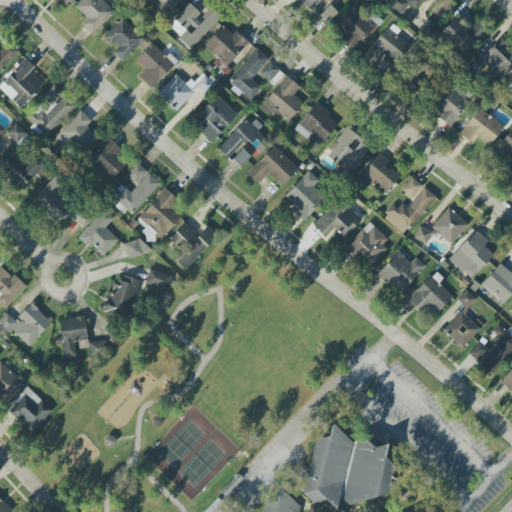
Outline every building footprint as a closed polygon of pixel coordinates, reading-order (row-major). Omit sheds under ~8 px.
[(82,24),(93,34),(114,12),(102,0),(80,0),(74,7),(87,19),(82,24)] [(154,0),(159,4),(155,9),(164,18),(181,0),(154,0)] [(338,0),(299,0),(310,11),(321,0),(333,0),(336,3),(338,0)] [(423,0),(386,0),(385,2),(402,14),(408,5),(416,10),(423,0)] [(369,14),(356,2),(334,27),(358,48),(381,21),(371,12),(369,14)] [(190,50),(219,19),(210,10),(203,16),(189,3),(169,25),(182,38),(180,41),(190,50)] [(338,14),(330,5),(318,16),(326,25),(338,14)] [(122,61),(143,40),(121,19),(103,37),(117,49),(113,53),(122,61)] [(477,21),(468,32),(454,19),(440,34),(463,56),(487,30),(477,21)] [(364,58),(376,66),(384,55),(395,62),(407,43),(384,28),(364,58)] [(8,41),(1,48),(0,47),(0,71),(19,52),(8,41)] [(176,64),(153,43),(136,61),(145,69),(138,76),(152,90),(176,64)] [(252,46),(247,43),(229,67),(233,70),(252,46)] [(269,60),(257,49),(228,80),(251,100),(261,89),(251,79),(269,60)] [(43,85),(30,72),(34,67),(26,59),(0,84),(0,89),(12,101),(20,108),(43,85)] [(273,86),(284,74),(270,61),(259,73),(273,86)] [(175,75),(158,94),(177,111),(198,88),(205,95),(216,83),(202,71),(188,86),(175,75)] [(271,118),(277,112),(288,122),(304,104),(294,96),(300,88),(287,76),(259,108),(271,118)] [(437,117),(451,127),(470,102),(445,83),(430,103),(441,111),(437,117)] [(47,137),(76,107),(63,95),(64,95),(53,85),(42,97),(50,105),(43,112),(37,106),(26,117),(47,137)] [(194,120),(204,129),(200,133),(211,144),(238,115),(217,95),(194,120)] [(294,130),(307,141),(311,136),(322,145),(339,123),(315,104),(294,130)] [(488,147),(504,127),(479,108),(458,134),(472,145),(478,138),(488,147)] [(87,126),(92,121),(80,111),(58,135),(81,157),(99,138),(87,126)] [(218,148),(239,169),(267,139),(259,131),(260,129),(247,117),(218,148)] [(20,146),(28,136),(15,124),(6,133),(20,146)] [(348,174),(370,148),(346,127),(324,153),(348,174)] [(511,130),(498,145),(511,157),(511,161),(505,169),(511,176),(511,130)] [(108,183),(130,162),(108,139),(86,160),(108,183)] [(298,169),(273,146),(247,174),(258,185),(268,173),(282,186),(298,169)] [(24,169),(13,158),(18,154),(12,147),(0,157),(0,170),(19,191),(42,170),(33,161),(24,169)] [(400,177),(386,164),(388,161),(380,154),(356,180),(365,188),(371,182),(385,194),(400,177)] [(160,183),(136,164),(126,176),(137,185),(131,193),(121,184),(111,196),(118,202),(116,205),(131,218),(160,183)] [(295,207),(292,210),(304,222),(327,197),(304,176),(285,197),(295,207)] [(404,236),(435,197),(423,187),(412,177),(401,191),(413,200),(407,207),(399,201),(384,219),(404,236)] [(68,215),(82,228),(92,218),(51,180),(31,202),(57,227),(68,215)] [(151,229),(149,230),(162,240),(185,212),(161,193),(139,219),(151,229)] [(312,224),(323,236),(333,227),(344,238),(362,221),(348,206),(336,217),(328,209),(312,224)] [(431,227),(450,245),(468,225),(449,208),(431,227)] [(118,240),(105,228),(113,219),(104,210),(78,238),(89,248),(92,245),(103,256),(118,240)] [(359,253),(370,264),(391,243),(369,222),(344,248),(354,258),(359,253)] [(206,227),(198,236),(184,223),(169,240),(182,253),(175,261),(185,271),(217,237),(206,227)] [(432,233),(419,227),(414,238),(426,245),(432,233)] [(483,246),(488,241),(476,230),(449,259),(470,279),(494,255),(483,246)] [(124,244),(128,259),(147,254),(143,239),(124,244)] [(425,267),(415,258),(410,263),(398,252),(376,276),(385,284),(390,279),(402,291),(425,267)] [(482,285),(505,303),(511,295),(511,272),(511,273),(499,263),(482,285)] [(25,288),(2,266),(0,268),(0,303),(5,309),(25,288)] [(167,292),(172,277),(150,270),(145,285),(167,292)] [(407,300),(420,313),(427,305),(436,314),(452,297),(429,276),(407,300)] [(137,280),(124,277),(123,281),(115,280),(109,309),(130,313),(137,280)] [(18,318),(25,324),(15,335),(29,347),(52,323),(31,303),(18,318)] [(460,349),(480,331),(462,311),(443,330),(460,349)] [(16,322),(5,314),(0,321),(0,326),(9,332),(16,322)] [(63,358),(76,357),(74,340),(87,339),(85,317),(59,320),(61,337),(55,338),(56,346),(62,345),(63,358)] [(507,333),(498,325),(488,335),(497,344),(479,363),(491,374),(511,352),(511,339),(511,329),(511,328),(507,333)] [(89,343),(91,357),(105,355),(103,341),(89,343)] [(489,351),(479,341),(468,353),(478,363),(489,351)] [(0,398),(6,404),(24,385),(0,362),(0,398)] [(511,368),(500,381),(511,391),(511,368)] [(52,411),(28,388),(4,413),(16,424),(19,421),(32,433),(52,411)] [(316,438),(301,495),(312,502),(313,503),(325,501),(336,509),(339,498),(347,504),(387,496),(390,485),(394,481),(393,474),(395,466),(384,458),(387,445),(374,448),(364,440),(353,442),(331,425),(328,436),(316,438)] [(300,511),(301,504),(280,491),(274,500),(262,503),(261,511),(300,511)] [(0,511),(11,511),(13,511),(0,499),(0,511)]
